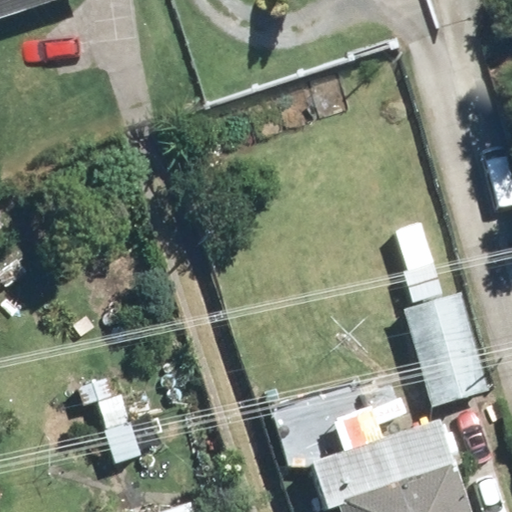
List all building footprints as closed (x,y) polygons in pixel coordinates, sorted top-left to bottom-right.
[(0,0),(0,12),(42,0),(0,0)] [(499,390),(474,298),(414,314),(439,406),(499,390)] [(145,388),(101,406),(126,468),(170,451),(145,388)] [(480,511),(452,422),(391,441),(376,394),(307,415),(336,511),(346,511),(353,510),(353,511),(480,511)] [(197,511),(194,503),(169,511),(197,511)]
